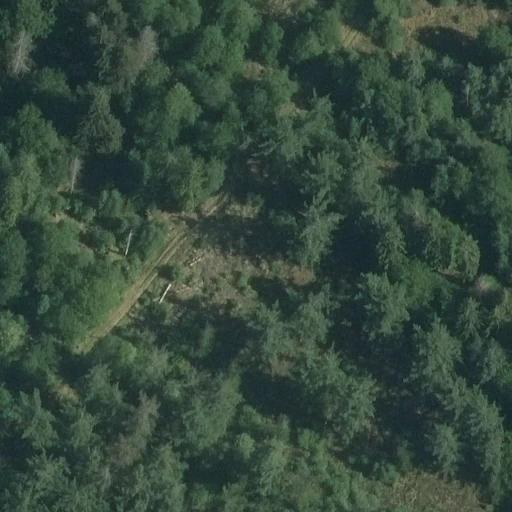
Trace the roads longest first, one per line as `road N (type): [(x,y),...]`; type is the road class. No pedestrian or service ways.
road 1 (track): [(109,0),(211,122),(511,434)]
road 2 (track): [(377,0),(296,111),(0,448)]
